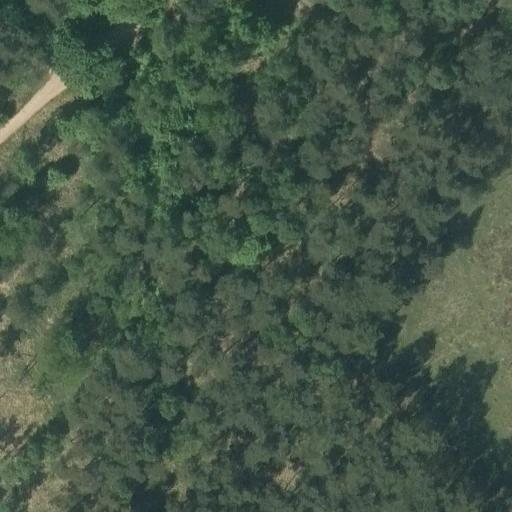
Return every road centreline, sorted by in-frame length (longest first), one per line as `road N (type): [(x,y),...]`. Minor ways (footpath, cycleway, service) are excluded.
road 1 (track): [(317,0),(504,143)]
road 2 (track): [(0,138),(152,0)]
